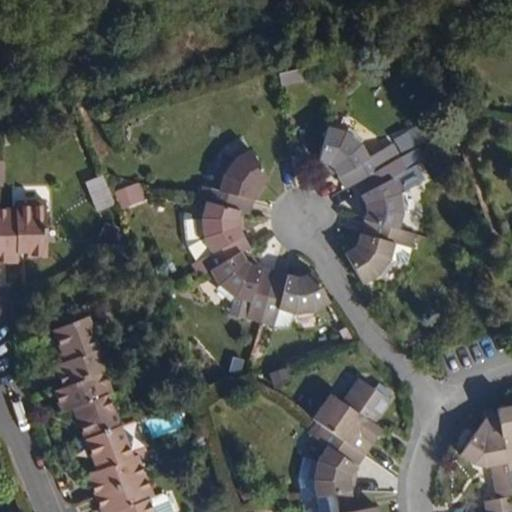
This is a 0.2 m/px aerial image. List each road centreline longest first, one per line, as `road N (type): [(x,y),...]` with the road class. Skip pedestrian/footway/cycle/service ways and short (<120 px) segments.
road 1 (residential): [(442,406),(366,333),(302,218)]
road 2 (residential): [(44,511),(0,398)]
